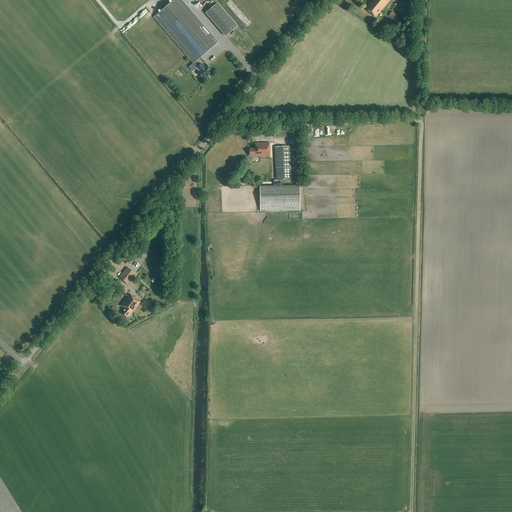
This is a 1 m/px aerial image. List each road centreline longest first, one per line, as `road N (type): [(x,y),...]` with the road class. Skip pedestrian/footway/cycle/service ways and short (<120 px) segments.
road 1 (track): [(411,511),(421,125),(312,124),(294,140),(274,140),(221,122)]
road 2 (tertiary): [(22,363),(322,0)]
road 3 (track): [(419,121),(424,0)]
